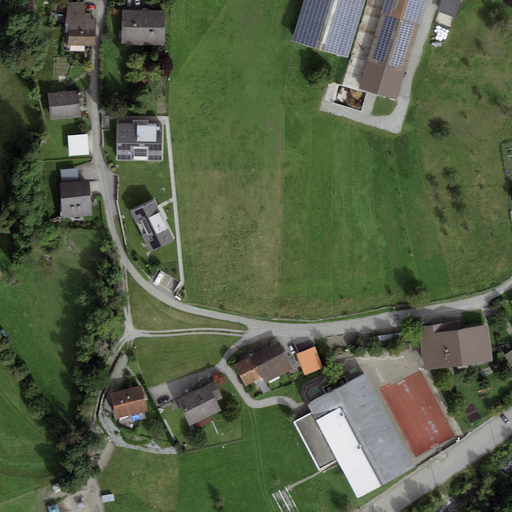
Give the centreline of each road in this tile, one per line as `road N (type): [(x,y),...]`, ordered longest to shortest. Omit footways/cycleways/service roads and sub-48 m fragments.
road 1 (residential): [(105,0),(95,128),(107,207),(127,263),(169,302),(268,326)]
road 2 (track): [(255,335),(129,335),(107,364),(79,466)]
road 3 (residential): [(268,326),(322,329),(466,305),(511,283)]
road 4 (residential): [(296,410),(284,400),(254,403),(225,369),(237,346),(268,326)]
